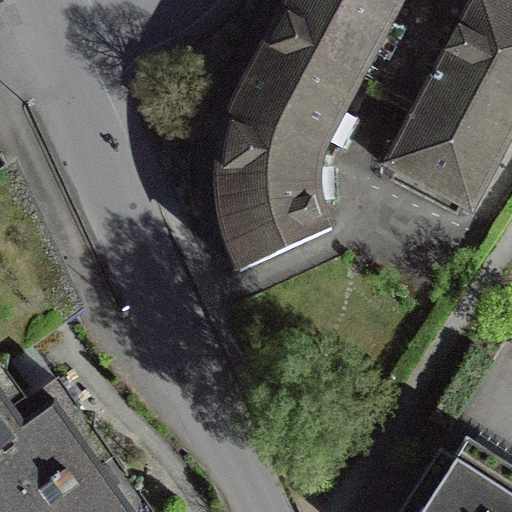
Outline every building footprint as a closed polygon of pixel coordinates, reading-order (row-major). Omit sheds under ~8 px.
[(223,140),(219,164),(219,191),(222,219),(229,245),(241,270),(331,229),(324,215),(319,201),(317,185),(318,170),(321,155),(327,141),(357,84),(414,114),(474,0),(289,0),(278,22),(240,95),(230,117),(223,140)] [(511,133),(511,9),(495,0),(474,0),(414,114),(387,165),(471,210),(511,133)] [(0,380),(7,375),(10,358),(57,324),(0,201),(0,380)] [(7,375),(0,380),(0,511),(151,511),(142,498),(145,483),(129,480),(95,432),(98,417),(82,415),(59,381),(57,382),(27,403),(7,375)] [(511,511),(511,467),(467,439),(454,459),(440,450),(400,511),(511,511)]
